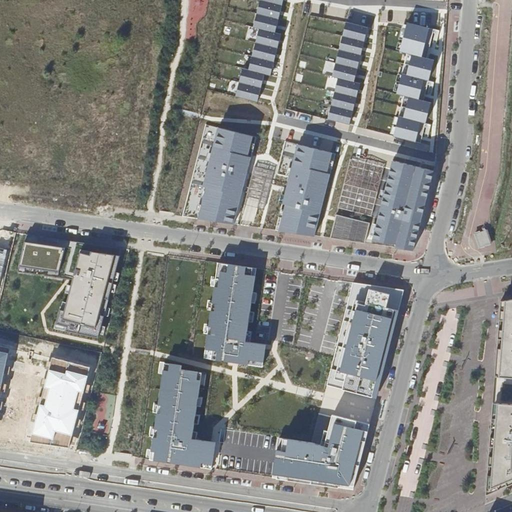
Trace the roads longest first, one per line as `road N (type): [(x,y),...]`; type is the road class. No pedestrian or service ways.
road 1 (residential): [(430,272),(0,208)]
road 2 (tertiary): [(367,511),(0,458)]
road 3 (unclassified): [(430,272),(460,129),(470,0)]
road 4 (residential): [(400,511),(448,327),(418,313)]
road 5 (tertiary): [(418,313),(367,511)]
